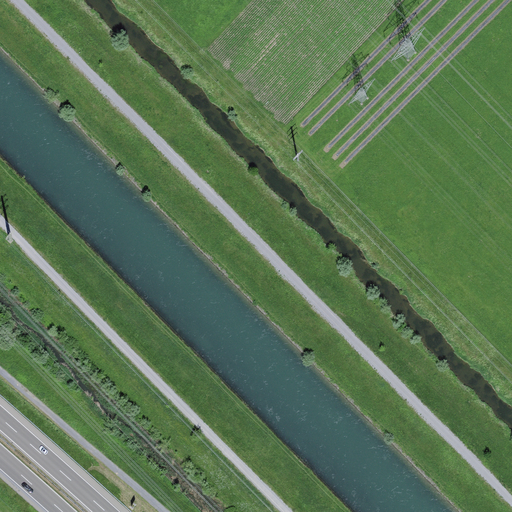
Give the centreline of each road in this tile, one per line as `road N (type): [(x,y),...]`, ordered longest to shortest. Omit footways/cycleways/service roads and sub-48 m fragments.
road 1 (track): [(17,0),(511,502)]
road 2 (track): [(0,221),(288,511)]
road 3 (track): [(164,511),(0,370)]
road 4 (motorway): [(106,511),(0,417)]
